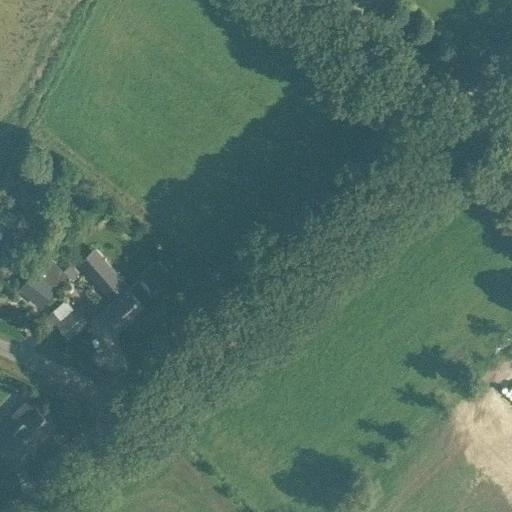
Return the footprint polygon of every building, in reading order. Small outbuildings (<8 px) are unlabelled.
[(40,248),(28,264),(34,268),(58,287),(70,272),(40,248)] [(108,261),(106,263),(93,274),(114,299),(105,306),(122,325),(146,304),(108,261)] [(19,287),(43,306),(58,287),(34,268),(19,287)] [(76,304),(57,321),(70,336),(89,320),(76,304)] [(22,458),(56,421),(37,403),(24,417),(17,410),(0,427),(0,436),(3,439),(2,439),(22,458)]
